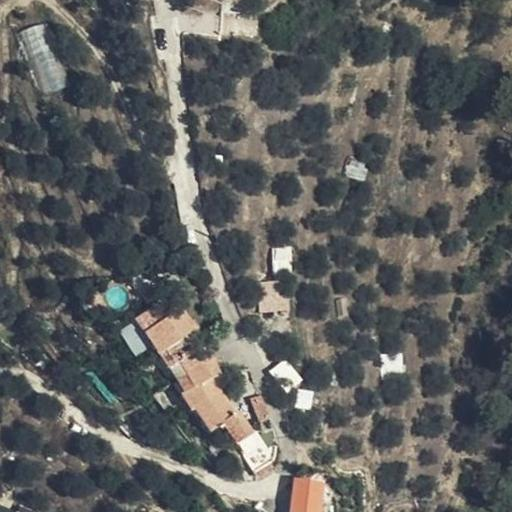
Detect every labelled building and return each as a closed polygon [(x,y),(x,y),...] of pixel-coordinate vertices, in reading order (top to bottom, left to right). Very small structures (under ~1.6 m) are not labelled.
[(0,161),(18,153),(8,129),(0,133),(0,161)] [(272,274),(292,273),(291,246),(271,246),(272,274)] [(163,376),(188,364),(180,351),(172,355),(166,344),(174,339),(157,312),(143,321),(135,309),(113,323),(145,372),(147,370),(155,364),(163,376)] [(147,370),(154,382),(163,376),(155,364),(147,370)] [(195,379),(188,364),(163,376),(171,390),(162,395),(158,398),(168,414),(171,411),(187,435),(198,428),(212,449),(228,438),(213,416),(210,418),(187,383),(195,379)] [(163,376),(154,382),(162,395),(171,390),(163,376)] [(300,493),(285,470),(268,481),(283,504),(300,493)]
